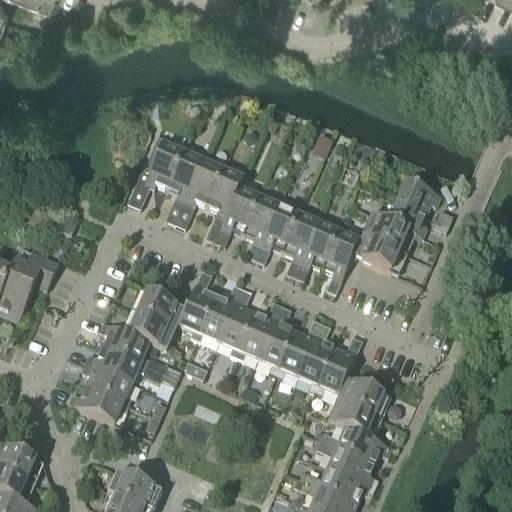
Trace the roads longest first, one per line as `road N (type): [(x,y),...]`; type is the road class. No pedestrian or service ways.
road 1 (residential): [(39,389),(122,229),(439,367)]
road 2 (residential): [(211,0),(338,54),(437,0)]
road 3 (residential): [(170,511),(179,489),(86,450),(51,446)]
